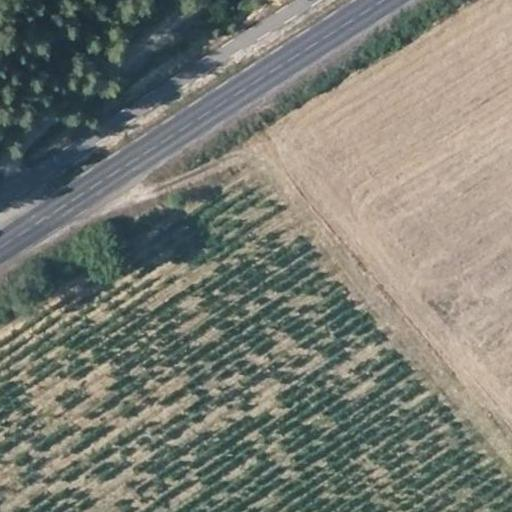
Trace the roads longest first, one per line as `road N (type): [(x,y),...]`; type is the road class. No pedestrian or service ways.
road 1 (track): [(77,194),(140,195),(258,156),(511,465)]
road 2 (tertiary): [(0,245),(380,0)]
road 3 (track): [(8,240),(17,154),(187,0)]
